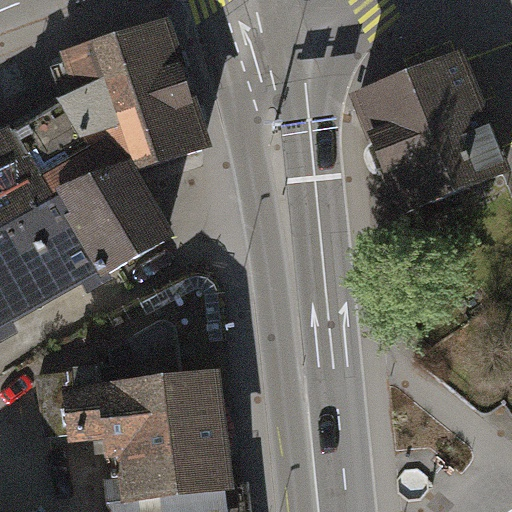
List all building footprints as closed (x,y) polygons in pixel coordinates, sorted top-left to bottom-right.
[(94,90),(101,115),(120,172),(126,192),(207,166),(183,89),(164,31),(83,57),(94,90)] [(504,176),(459,62),(355,103),(400,217),(504,176)] [(94,90),(9,139),(47,203),(120,172),(101,115),(94,90)] [(0,344),(97,288),(47,203),(9,139),(0,144),(0,344)] [(120,172),(47,203),(97,288),(168,245),(126,192),(120,172)] [(243,511),(242,491),(225,491),(215,388),(180,391),(173,336),(154,328),(109,353),(108,372),(36,382),(42,442),(63,442),(64,453),(101,450),(104,511),(243,511)]
